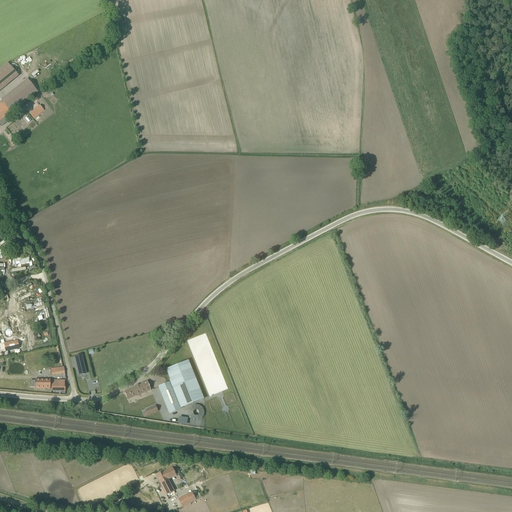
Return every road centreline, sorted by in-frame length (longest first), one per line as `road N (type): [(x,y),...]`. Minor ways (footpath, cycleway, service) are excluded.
road 1 (unclassified): [(511,263),(411,211),(368,208),(226,284),(135,378),(100,397),(75,399)]
road 2 (unclassified): [(75,399),(41,255),(0,199)]
